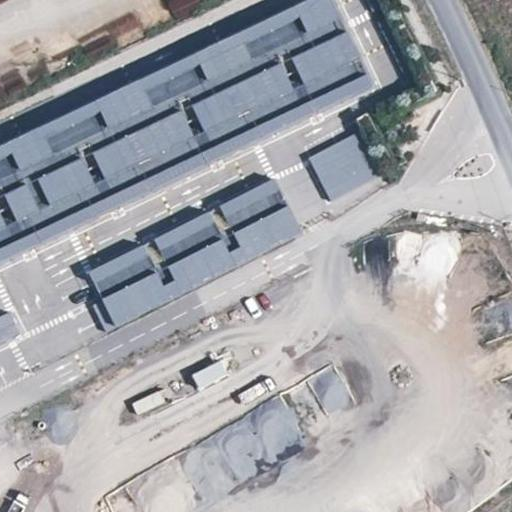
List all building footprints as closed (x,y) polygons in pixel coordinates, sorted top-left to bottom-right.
[(340,0),(309,0),(0,146),(0,261),(380,82),(340,0)] [(88,0),(82,0),(63,11),(69,20),(92,6),(88,0)] [(161,0),(99,0),(98,1),(115,46),(205,12),(200,0),(188,0),(165,9),(161,0)] [(81,49),(108,35),(95,8),(68,22),(81,49)] [(22,68),(3,74),(10,97),(29,92),(22,68)] [(377,177),(355,134),(308,158),(330,201),(377,177)] [(274,177),(88,271),(115,322),(300,228),(274,177)] [(420,300),(455,292),(441,228),(387,239),(396,281),(415,277),(420,300)] [(61,351),(115,328),(101,297),(47,320),(61,351)] [(0,346),(22,336),(11,313),(0,317),(0,346)] [(263,470),(307,449),(293,421),(296,419),(282,392),(244,411),(248,420),(127,479),(143,511),(173,511),(204,497),(211,511),(215,511),(270,485),(263,470)] [(139,417),(167,406),(161,392),(134,402),(139,417)]
